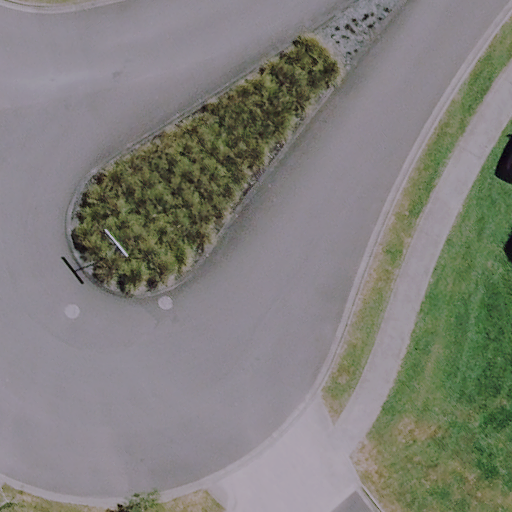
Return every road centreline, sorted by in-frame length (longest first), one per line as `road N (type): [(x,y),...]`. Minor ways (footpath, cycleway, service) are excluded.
road 1 (residential): [(463,0),(212,387)]
road 2 (residential): [(212,387),(150,402),(76,395),(25,356),(0,245)]
road 3 (residential): [(44,153),(70,122),(157,64),(288,0)]
road 4 (residential): [(212,387),(311,511)]
